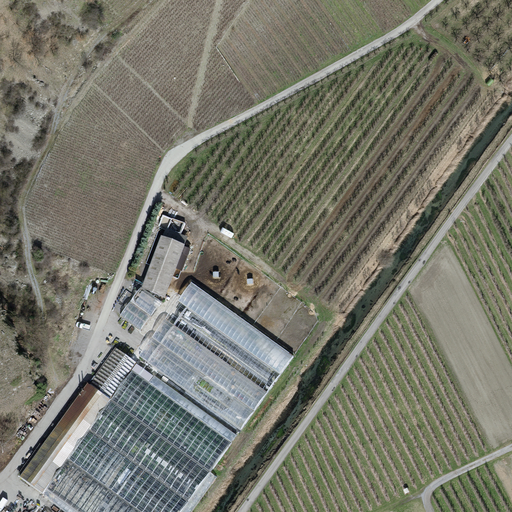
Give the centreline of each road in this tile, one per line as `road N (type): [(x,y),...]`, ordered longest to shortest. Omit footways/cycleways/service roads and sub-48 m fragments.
road 1 (unclassified): [(439,0),(168,163),(82,366),(0,482)]
road 2 (track): [(242,511),(511,138)]
road 3 (track): [(65,395),(52,371),(22,201),(68,87),(100,40),(142,0)]
